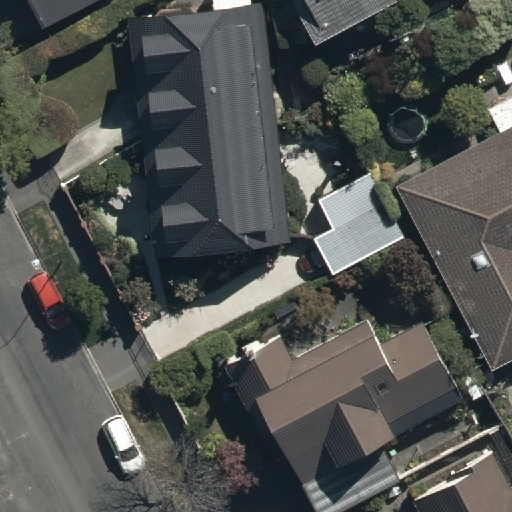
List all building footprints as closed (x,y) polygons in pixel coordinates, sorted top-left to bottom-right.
[(29,0),(39,18),(74,0),(29,0)] [(291,231),(263,0),(152,0),(129,3),(158,247),(291,231)] [(302,0),(318,28),(370,0),(302,0)] [(499,127),(397,178),(490,361),(511,350),(511,88),(486,102),(499,127)] [(405,231),(370,162),(317,189),(334,221),(316,230),(335,267),(405,231)] [(246,403),(265,392),(321,511),(399,475),(374,423),(459,383),(405,267),(223,353),(246,403)] [(511,511),(511,479),(509,480),(491,442),(411,481),(425,511),(511,511)]
